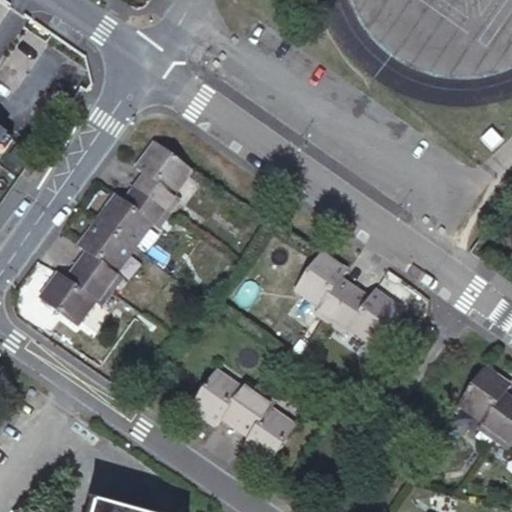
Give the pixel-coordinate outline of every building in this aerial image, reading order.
[(65,42),(59,38),(52,48),(75,65),(83,54),(65,42)] [(89,75),(87,78),(93,83),(103,69),(84,55),(83,54),(75,65),(89,75)] [(93,83),(87,78),(73,98),(80,102),(93,83)] [(145,184),(137,196),(160,211),(166,216),(176,202),(170,197),(188,171),(152,146),(132,174),(138,179),(145,184)] [(138,179),(130,191),(137,196),(145,184),(138,179)] [(130,191),(120,205),(127,209),(137,196),(130,191)] [(137,196),(127,209),(120,205),(113,200),(94,227),(125,247),(131,252),(149,227),(155,231),(166,216),(160,211),(137,196)] [(472,249),(486,258),(502,237),(485,223),(469,247),(472,249)] [(94,227),(74,255),(81,260),(88,266),(79,277),(105,294),(109,297),(119,281),(113,277),(131,252),(125,247),(94,227)] [(310,315),(326,327),(347,297),(333,287),(337,281),(343,273),(317,254),(290,292),(315,310),(310,315)] [(81,260),(72,272),(79,277),(88,266),(81,260)] [(72,272),(62,286),(69,292),(79,277),(72,272)] [(79,277),(69,292),(62,286),(55,282),(36,308),(74,334),(92,308),(98,312),(109,297),(105,294),(79,277)] [(337,281),(333,287),(347,297),(351,291),(337,281)] [(351,291),(347,297),(360,306),(365,300),(351,291)] [(326,327),(341,337),(345,332),(368,348),(395,310),(370,292),(365,300),(360,306),(347,297),(326,327)] [(478,372),(451,410),(477,428),(473,433),(488,444),(508,415),(494,405),(499,399),(504,391),(478,372)] [(220,422),(225,416),(238,425),(250,409),(259,397),(242,386),(239,392),(214,376),(189,412),(214,430),(220,422)] [(250,409),(238,425),(251,434),(247,440),(241,449),(268,467),(294,431),(269,413),(274,407),(259,397),(250,409)] [(511,407),(499,399),(494,405),(508,415),(511,409),(511,407)] [(488,444),(503,454),(507,449),(511,452),(511,417),(508,415),(488,444)] [(220,422),(234,432),(238,425),(225,416),(220,422)] [(234,432),(247,440),(251,434),(238,425),(234,432)]
